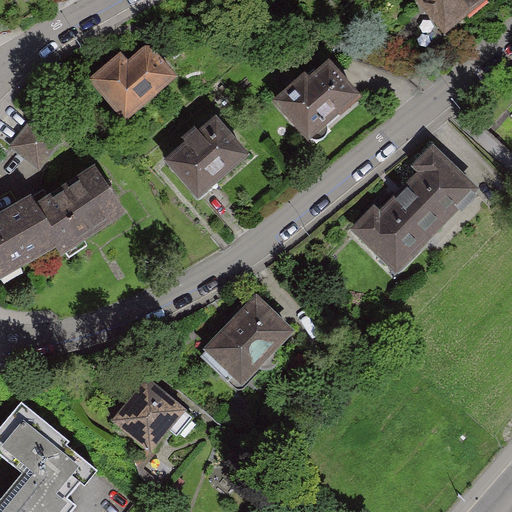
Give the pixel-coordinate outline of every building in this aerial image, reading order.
[(413,0),(442,37),(490,0),(413,0)] [(121,51),(85,81),(123,125),(177,79),(148,45),(130,60),(121,51)] [(324,60),(272,103),(306,143),(358,100),(324,60)] [(160,159),(195,201),(246,158),(210,116),(160,159)] [(31,117),(8,149),(38,171),(62,139),(31,117)] [(372,208),(348,232),(392,277),(478,193),(430,144),(406,166),(415,176),(377,213),(372,208)] [(27,190),(0,205),(0,276),(52,246),(56,254),(122,216),(92,164),(32,199),(27,190)] [(293,330),(253,297),(204,354),(243,387),(293,330)] [(184,410),(144,380),(110,425),(150,455),(184,410)] [(72,443),(22,404),(0,430),(0,453),(27,476),(0,510),(0,511),(69,511),(98,473),(67,450),(72,443)]
